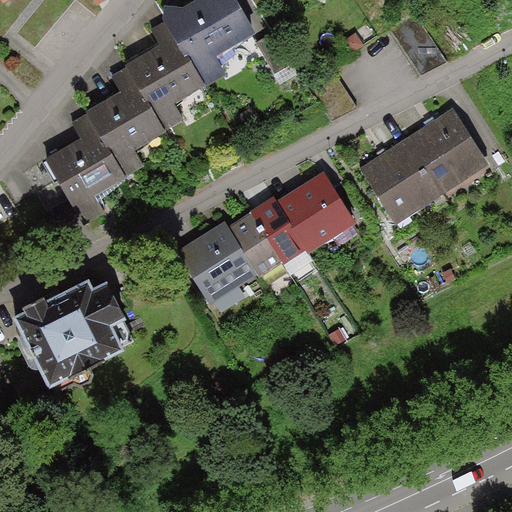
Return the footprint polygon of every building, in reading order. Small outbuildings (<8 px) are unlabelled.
[(206,0),(168,22),(203,83),(223,72),(211,52),(248,31),(251,36),(254,35),(233,0),(206,0)] [(390,28),(399,41),(427,25),(417,11),(390,28)] [(162,49),(129,68),(164,128),(165,131),(185,119),(174,99),(203,83),(168,22),(152,31),(162,49)] [(399,41),(406,53),(435,37),(427,25),(399,41)] [(275,34),(259,45),(277,73),(293,63),(275,34)] [(406,53),(413,66),(443,50),(435,37),(406,53)] [(413,66),(419,77),(448,60),(443,50),(413,66)] [(124,95),(90,114),(126,177),(145,166),(133,145),(164,128),(129,68),(113,76),(124,95)] [(309,83),(318,96),(341,81),(333,68),(309,83)] [(318,96),(324,108),(349,92),(341,81),(318,96)] [(324,108),(330,117),(355,103),(349,92),(324,108)] [(454,110),(408,139),(437,185),(483,156),(454,110)] [(84,139),(26,173),(46,208),(60,202),(57,197),(67,191),(86,221),(106,211),(102,208),(108,206),(103,196),(126,177),(90,114),(74,123),(84,139)] [(408,139),(362,169),(392,215),(437,185),(408,139)] [(276,196),(273,198),(276,203),(305,248),(309,254),(313,251),(309,245),(349,219),(353,226),(358,223),(325,172),(322,174),(325,178),(282,206),(276,196)] [(276,203),(255,217),(284,262),(305,248),(276,203)] [(255,217),(234,231),(263,275),(284,262),(255,217)] [(183,249),(179,252),(211,302),(215,300),(211,293),(252,266),(259,277),(263,275),(234,231),(228,221),(224,223),(227,228),(186,253),(183,249)] [(136,261),(126,266),(136,288),(147,283),(136,261)] [(29,311),(18,317),(58,393),(75,384),(79,387),(82,388),(93,380),(95,374),(92,369),(106,362),(104,359),(135,343),(123,319),(124,318),(106,283),(93,289),(89,281),(62,295),(59,288),(26,305),(29,311)]
